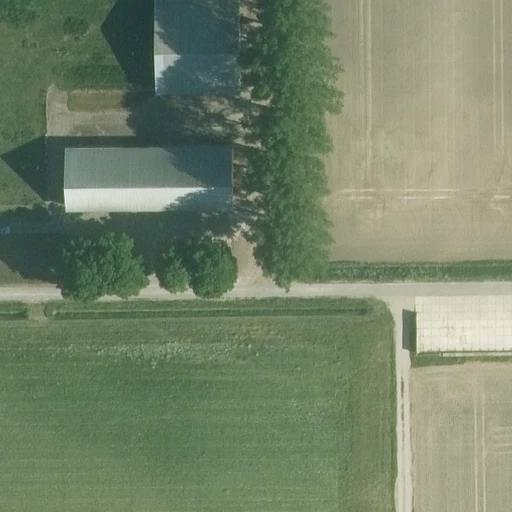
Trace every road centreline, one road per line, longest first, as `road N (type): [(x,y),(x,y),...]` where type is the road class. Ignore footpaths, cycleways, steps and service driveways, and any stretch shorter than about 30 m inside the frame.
road 1 (unclassified): [(511,287),(0,292)]
road 2 (track): [(400,288),(403,511)]
